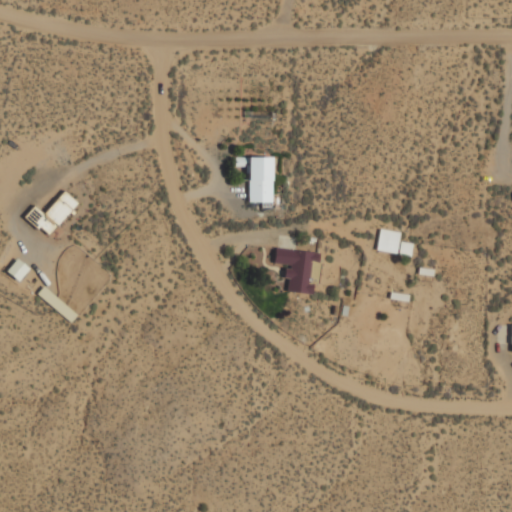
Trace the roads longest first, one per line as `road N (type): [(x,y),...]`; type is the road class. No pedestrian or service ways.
road 1 (residential): [(153,40),(159,156),(217,283),(303,363),(420,406),(511,406)]
road 2 (residential): [(0,13),(153,40),(511,40)]
